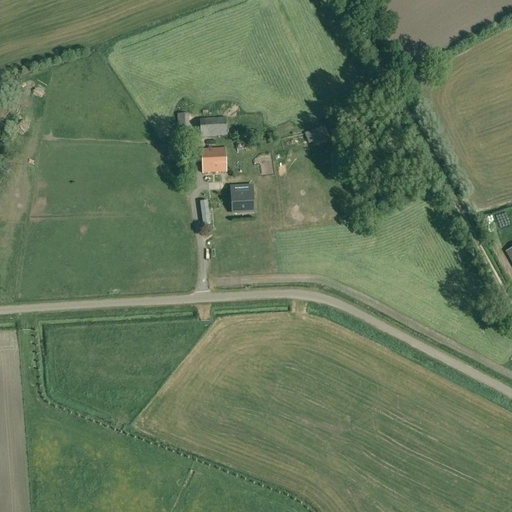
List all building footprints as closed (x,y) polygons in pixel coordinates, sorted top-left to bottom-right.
[(178,145),(190,144),(189,132),(188,114),(177,114),(178,132),(178,145)] [(200,137),(227,136),(226,118),(200,119),(200,137)] [(324,125),(304,133),(308,144),(328,135),(324,125)] [(202,174),(227,172),(225,148),(200,149),(202,174)] [(232,213),(233,213),(234,214),(238,214),(239,213),(254,212),(253,195),(250,195),(250,188),(254,188),(253,181),(239,182),(239,189),(242,189),(243,196),(231,196),(232,213)]
